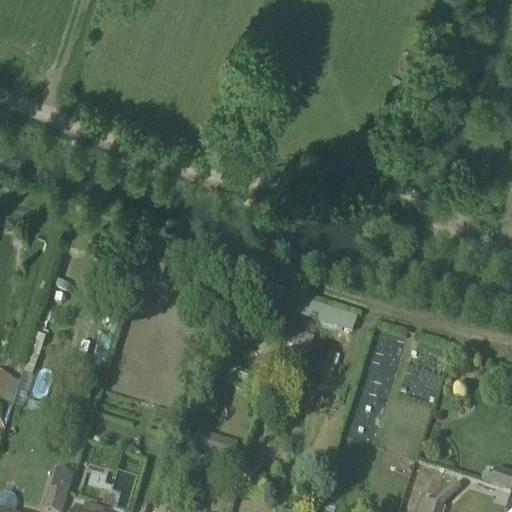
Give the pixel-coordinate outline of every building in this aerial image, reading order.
[(308,317),(354,333),(358,319),(313,304),(308,317)] [(288,335),(278,367),(330,384),(334,371),(306,362),(312,343),(288,335)] [(17,385),(0,377),(0,402),(8,406),(17,385)] [(237,448),(197,433),(188,456),(228,471),(237,448)] [(483,475),(479,485),(509,495),(511,487),(511,478),(495,472),(492,479),(483,475)] [(62,511),(72,480),(55,474),(42,511),(62,511)] [(460,493),(455,486),(433,505),(420,502),(417,511),(441,511),(442,509),(460,493)] [(15,502),(11,498),(9,497),(6,496),(1,496),(0,496),(0,511),(15,511),(17,508),(16,505),(15,502)] [(324,501),(321,500),(316,511),(334,511),(336,508),(323,504),(324,501)]
